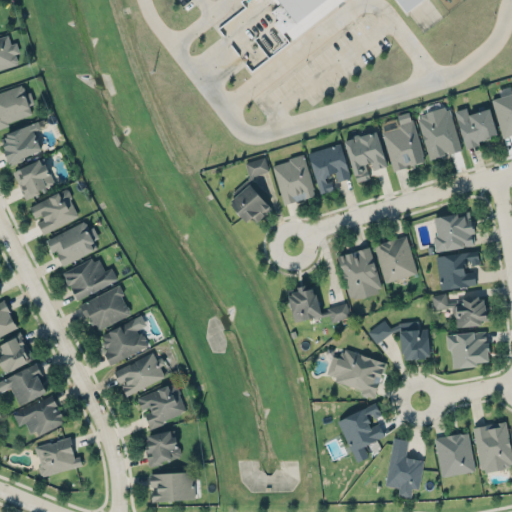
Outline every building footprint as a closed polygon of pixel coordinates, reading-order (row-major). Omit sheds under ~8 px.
[(265,0),(422,0),(407,12),(397,0),(342,0),(293,35),(265,0)] [(0,35),(0,69),(18,64),(17,61),(18,59),(17,53),(21,52),(17,40),(12,42),(9,33),(0,35)] [(0,91),(21,84),(21,85),(23,86),(25,91),(24,93),(30,91),(34,103),(29,105),(32,113),(8,122),(9,124),(0,127),(0,91)] [(511,133),(502,137),(491,99),(500,96),(498,89),(510,85),(511,92),(511,133)] [(444,105),(426,111),(426,112),(420,114),(421,117),(417,118),(430,158),(445,154),(444,151),(447,150),(448,154),(462,149),(449,108),(445,110),(444,105)] [(489,107),(497,132),(490,134),(491,137),(483,140),(482,139),(478,140),(479,144),(466,148),(454,110),(466,106),(468,114),(489,107)] [(382,131),(398,126),(397,123),(413,118),(424,154),(422,155),(424,161),(393,170),(382,131)] [(10,165),(14,163),(15,162),(21,159),(22,158),(21,157),(40,148),(41,146),(38,140),(37,140),(34,132),(41,129),(37,119),(6,133),(7,135),(4,137),(6,140),(2,142),(5,149),(4,151),(10,165)] [(351,137),(350,135),(358,132),(358,135),(372,131),(372,132),(376,131),(377,136),(378,135),(387,165),(373,169),(371,162),(366,163),(370,177),(356,181),(343,140),(351,137)] [(308,152),(320,193),(333,189),(330,178),(335,177),(337,181),(350,177),(340,143),(308,152)] [(283,204),(315,195),(304,154),(272,163),(283,204)] [(269,170),(265,156),(244,162),(249,177),(269,170)] [(55,185),(43,158),(13,171),(25,198),(55,185)] [(253,225),(272,208),(248,183),(230,201),(253,225)] [(42,233),(79,217),(67,188),(29,205),(35,220),(36,220),(42,233)] [(433,216),(440,215),(457,212),(469,210),(470,218),(472,225),(472,227),(474,227),(475,232),(472,232),(475,244),(463,246),(445,249),(435,251),(433,237),(435,234),(436,234),(433,216)] [(47,238),(61,264),(97,245),(94,238),(99,235),(93,224),(87,227),(83,220),(47,238)] [(406,235),(374,244),(384,282),(416,273),(406,235)] [(337,256),(369,246),(381,287),(377,288),(378,292),(360,298),(359,296),(354,298),(353,295),(349,296),(337,256)] [(435,255),(444,254),(461,252),(478,250),(479,263),(475,264),(471,265),(470,260),(465,260),(467,272),(474,271),(475,277),(476,284),(469,285),(461,286),(448,288),(440,289),(435,255)] [(104,270),(111,267),(116,278),(76,299),(69,284),(68,284),(64,278),(65,278),(62,272),(91,257),(93,261),(98,258),(104,270)] [(78,304),(119,284),(123,294),(121,295),(126,305),(127,306),(130,309),(129,311),(130,313),(98,329),(94,323),(91,324),(88,318),(90,317),(89,316),(88,316),(87,315),(85,316),(78,304)] [(287,295),(294,322),(313,316),(314,318),(329,314),(331,322),(350,316),(346,302),(326,307),(327,310),(321,312),(316,293),(314,293),(312,287),(305,289),(304,284),(297,286),(298,290),(291,292),(291,294),(287,295)] [(461,297),(478,295),(478,298),(483,298),(483,303),(485,303),(485,309),(486,309),(486,317),(487,317),(487,319),(481,320),(481,324),(456,327),(455,315),(452,316),(452,306),(446,306),(434,309),(431,295),(445,292),(447,302),(456,302),(456,298),(461,298),(461,297)] [(0,335),(16,329),(5,300),(0,302),(0,335)] [(110,364),(146,344),(144,340),(145,339),(141,331),(143,330),(141,326),(140,326),(135,317),(102,334),(105,340),(101,342),(104,347),(105,347),(107,351),(104,353),(110,364)] [(390,328),(384,319),(367,331),(376,343),(399,327),(396,324),(390,328)] [(428,328),(418,328),(418,321),(400,322),(401,358),(429,357),(428,328)] [(446,333),(446,349),(451,349),(452,367),(477,366),(477,362),(488,361),(486,331),(446,333)] [(0,343),(0,364),(4,373),(33,358),(20,333),(0,343)] [(327,372),(332,355),(338,357),(340,351),(343,352),(344,347),(386,361),(383,372),(382,371),(374,396),(361,392),(363,388),(336,379),(338,376),(327,372)] [(112,371),(119,384),(125,381),(125,382),(121,384),(126,394),(164,375),(159,365),(163,363),(160,357),(156,359),(151,350),(112,371)] [(0,378),(0,391),(11,387),(19,405),(46,392),(40,377),(42,376),(36,363),(0,378)] [(136,396),(142,411),(143,411),(149,426),(187,412),(176,382),(136,396)] [(13,413),(52,395),(55,402),(52,404),(55,410),(59,408),(62,413),(59,415),(62,420),(38,432),(36,428),(30,431),(24,419),(18,422),(13,413)] [(337,419),(356,462),(368,456),(363,445),(384,436),(378,422),(371,425),(368,418),(381,413),(376,402),(337,419)] [(511,466),(511,456),(506,420),(472,426),(480,472),(511,466)] [(149,466),(162,463),(161,461),(171,459),(171,458),(180,456),(180,455),(181,453),(180,447),(177,446),(174,429),(147,435),(148,439),(146,439),(148,445),(145,446),(146,453),(149,466)] [(434,437),(446,435),(451,434),(455,433),(461,433),(463,433),(468,432),(474,470),(441,476),(434,437)] [(81,464),(79,456),(74,458),(72,449),(73,449),(69,436),(33,446),(36,456),(38,455),(40,463),(39,464),(39,465),(38,467),(39,473),(42,474),(42,476),(81,464)] [(393,436),(408,439),(405,456),(424,459),(419,489),(412,487),(411,497),(398,495),(399,487),(384,485),(393,436)] [(151,501),(195,499),(193,471),(150,473),(150,486),(156,486),(157,495),(153,495),(153,496),(151,496),(151,501)]
